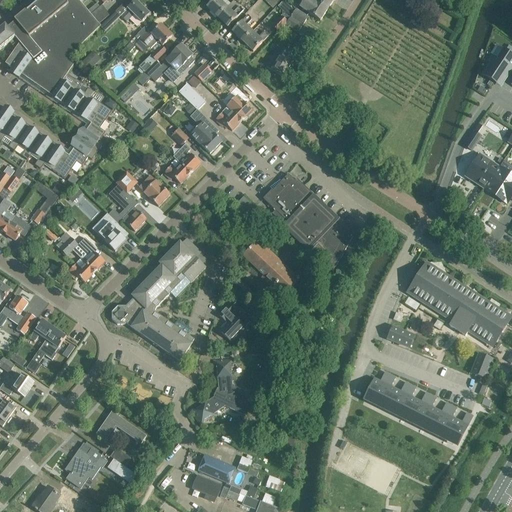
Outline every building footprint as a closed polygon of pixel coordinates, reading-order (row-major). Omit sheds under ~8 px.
[(91,15),(78,0),(35,0),(26,8),(27,8),(25,9),(27,10),(15,21),(15,22),(14,22),(7,28),(15,38),(10,42),(16,49),(5,64),(13,69),(10,72),(19,78),(21,75),(52,97),(68,75),(75,64),(69,58),(101,27),(99,25),(109,16),(102,6),(102,5),(91,15)] [(217,18),(227,8),(221,1),(222,0),(213,0),(207,7),(217,18)] [(328,9),(316,1),(314,0),(305,0),(300,8),(308,13),(320,21),(328,9)] [(314,0),(316,1),(328,9),(334,0),(314,0)] [(128,10),(121,17),(126,22),(133,15),(141,23),(150,14),(136,1),(127,9),(128,10)] [(281,17),(272,27),(278,33),(286,25),(287,23),(288,23),(287,22),(288,20),(293,10),(292,9),(288,5),(282,11),(283,15),(282,16),(281,17)] [(227,8),(217,18),(228,28),(238,18),(237,18),(243,12),(239,8),(233,14),(227,8)] [(296,10),(291,18),(302,25),(308,17),(296,10)] [(242,42),(252,32),(246,26),(252,20),(248,16),(242,22),(232,32),(242,42)] [(302,25),(291,18),(288,23),(287,23),(286,25),(298,33),(302,25)] [(152,34),(149,32),(146,35),(142,39),(141,40),(148,47),(149,47),(151,49),(158,42),(163,46),(172,36),(161,25),(152,34)] [(7,28),(6,26),(0,30),(0,49),(10,42),(15,38),(7,28)] [(142,30),(138,35),(142,39),(146,35),(149,32),(144,28),(142,30)] [(259,38),(252,32),(242,42),(253,52),(263,42),(268,36),(264,32),(259,38)] [(169,69),(164,74),(173,83),(195,61),(191,58),(192,56),(181,45),(166,61),(171,67),(169,69)] [(490,63),(483,75),(491,80),(488,85),(491,87),(494,82),(495,83),(504,70),(509,74),(511,69),(511,48),(508,46),(505,51),(497,46),(492,54),(487,61),(490,63)] [(266,67),(283,78),(295,59),(279,48),(266,67)] [(97,63),(90,55),(81,64),(88,71),(97,63)] [(156,62),(138,81),(143,86),(151,78),(156,82),(164,74),(169,69),(165,64),(161,67),(156,62)] [(195,75),(202,82),(212,72),(205,65),(195,75)] [(66,106),(78,88),(81,83),(75,79),(75,80),(68,75),(52,97),(66,106)] [(194,77),(189,82),(194,87),(199,82),(194,77)] [(134,84),(121,97),(126,102),(138,89),(134,84)] [(187,84),(179,93),(198,111),(206,103),(187,84)] [(237,87),(222,102),(227,107),(233,112),(242,121),(252,111),(246,104),(250,100),(237,87)] [(484,96),(487,92),(480,87),(477,92),(484,96)] [(66,106),(79,115),(91,97),(94,93),(88,88),(85,93),(78,88),(66,106)] [(79,115),(91,124),(97,116),(105,121),(112,112),(91,97),(79,115)] [(109,98),(105,104),(113,110),(117,105),(115,103),(109,98)] [(186,109),(192,115),(196,111),(190,105),(186,109)] [(0,114),(0,141),(1,142),(5,137),(17,120),(12,116),(3,110),(0,114)] [(210,154),(222,142),(215,135),(218,132),(207,120),(198,111),(192,117),(201,126),(191,136),(210,154)] [(242,121),(233,112),(228,118),(222,113),(215,120),(223,127),(225,125),(232,132),(242,121)] [(97,116),(91,124),(86,132),(83,130),(77,138),(98,152),(104,144),(100,141),(106,133),(100,129),(105,121),(97,116)] [(30,129),(17,120),(5,137),(12,142),(9,147),(14,151),(18,147),(30,129)] [(132,122),(127,129),(133,133),(138,126),(132,122)] [(145,123),(141,127),(141,128),(148,134),(153,129),(146,123),(145,123)] [(356,142),(363,130),(354,125),(347,137),(356,142)] [(28,160),(31,156),(43,138),(30,129),(18,147),(25,152),(22,156),(28,160)] [(173,136),(182,145),(188,139),(178,130),(173,136)] [(464,147),(472,151),(481,137),(474,132),(464,147)] [(56,147),(43,138),(31,156),(38,161),(35,165),(41,170),(44,165),(56,147)] [(74,148),(69,156),(63,165),(71,170),(77,162),(82,166),(88,158),(92,160),(98,152),(77,138),(71,146),(74,148)] [(173,158),(181,166),(190,174),(201,164),(192,155),(191,156),(188,153),(191,150),(185,145),(173,158)] [(71,170),(63,165),(69,156),(56,147),(44,165),(65,179),(71,170)] [(13,154),(7,150),(3,156),(9,160),(13,154)] [(485,190),(499,168),(480,155),(465,177),(485,190)] [(152,164),(149,167),(154,172),(157,169),(152,164)] [(180,185),(190,174),(181,166),(176,171),(171,166),(164,174),(171,181),(173,178),(180,185)] [(13,177),(5,189),(11,193),(20,182),(19,182),(25,173),(26,172),(20,168),(19,169),(13,177)] [(499,168),(485,190),(496,197),(510,175),(499,168)] [(0,192),(10,179),(3,173),(0,177),(0,192)] [(127,174),(117,183),(127,193),(130,189),(136,183),(127,174)] [(310,251),(333,273),(333,272),(328,268),(333,260),(333,261),(334,260),(333,260),(334,258),(339,261),(338,262),(339,262),(354,234),(353,234),(349,232),(349,231),(350,231),(350,230),(338,218),(337,219),(336,220),(313,198),(315,197),(297,179),(295,181),(288,175),(278,185),(278,184),(274,188),(275,188),(273,191),(272,190),(263,199),(280,216),(277,219),(308,249),(315,243),(317,245),(310,251)] [(511,176),(510,175),(496,197),(507,204),(511,196),(511,176)] [(71,176),(68,181),(74,186),(78,181),(71,176)] [(144,194),(150,199),(158,208),(170,195),(156,181),(151,177),(139,189),(144,193),(144,194)] [(39,182),(34,188),(42,193),(46,187),(39,182)] [(125,210),(134,200),(119,186),(110,195),(117,202),(125,210)] [(244,216),(253,206),(243,197),(235,206),(244,216)] [(0,231),(3,233),(10,223),(15,217),(6,211),(11,205),(4,200),(0,206),(0,231)] [(129,213),(122,220),(135,232),(147,220),(134,208),(138,204),(134,200),(125,210),(129,213)] [(38,210),(32,220),(39,225),(45,215),(38,210)] [(115,210),(109,213),(113,219),(118,215),(115,210)] [(106,227),(99,235),(106,242),(105,242),(115,252),(126,242),(122,238),(127,233),(108,214),(101,221),(106,227)] [(10,223),(3,233),(15,242),(21,234),(24,236),(29,227),(21,221),(17,219),(15,217),(10,223)] [(56,241),(47,232),(44,235),(54,244),(56,241)] [(261,279),(281,299),(298,282),(303,287),(311,279),(301,270),(300,272),(298,270),(294,274),(287,268),(286,270),(267,252),(269,250),(250,233),(243,241),(251,249),(243,257),(264,276),(261,279)] [(62,241),(65,244),(72,251),(77,246),(76,245),(67,236),(62,241)] [(81,259),(86,264),(95,273),(105,263),(98,256),(101,253),(85,239),(78,246),(77,246),(72,251),(81,259)] [(207,259),(187,239),(182,244),(180,243),(174,249),(175,250),(167,259),(166,257),(160,264),(162,266),(156,271),(157,273),(154,276),(152,275),(146,282),(147,283),(139,291),(138,290),(132,296),(134,298),(126,307),(125,306),(118,307),(112,313),(112,320),(117,325),(124,325),(126,324),(132,328),(131,328),(140,334),(141,333),(146,336),(145,337),(153,343),(154,342),(159,345),(158,347),(166,353),(167,351),(172,354),(171,356),(180,362),(194,340),(188,336),(192,330),(178,320),(174,326),(155,313),(156,309),(170,294),(175,299),(206,268),(202,264),(207,259)] [(72,251),(65,244),(62,241),(61,242),(62,242),(56,247),(66,257),(72,251)] [(310,269),(314,265),(308,259),(304,263),(310,269)] [(95,273),(86,264),(80,270),(75,265),(68,272),(75,279),(78,277),(85,283),(95,273)] [(51,265),(48,272),(56,275),(58,267),(51,265)] [(465,336),(469,331),(493,346),(511,319),(497,310),(488,305),(448,279),(426,265),(409,292),(453,321),(450,326),(465,336)] [(238,280),(232,287),(244,298),(250,292),(238,280)] [(0,304),(2,302),(2,303),(10,291),(5,287),(0,283),(0,304)] [(1,313),(0,314),(0,327),(1,328),(8,318),(20,326),(17,330),(25,335),(36,319),(28,313),(25,319),(20,316),(28,304),(18,296),(13,303),(10,301),(11,300),(10,300),(1,313)] [(233,303),(220,316),(225,321),(227,320),(230,323),(221,331),(232,341),(245,328),(244,328),(250,322),(240,313),(237,310),(239,308),(233,303)] [(46,341),(54,329),(42,321),(34,332),(29,339),(34,343),(39,336),(46,341)] [(393,328),(388,339),(410,348),(415,337),(393,328)] [(56,355),(55,353),(58,349),(66,337),(54,329),(46,341),(38,352),(39,352),(41,349),(44,352),(43,354),(52,360),(51,361),(52,361),(56,355)] [(473,372),(486,378),(494,359),(481,354),(473,372)] [(15,355),(11,361),(16,364),(20,358),(15,355)] [(0,364),(0,366),(10,373),(15,366),(4,358),(0,364)] [(217,388),(214,396),(215,396),(219,402),(223,400),(227,402),(231,395),(235,397),(234,400),(253,409),(256,402),(258,398),(237,388),(232,386),(231,378),(233,378),(232,361),(214,362),(216,380),(217,379),(218,388),(217,388)] [(31,363),(27,370),(33,374),(38,368),(31,363)] [(11,378),(13,379),(9,386),(5,383),(0,390),(10,396),(14,390),(25,398),(34,384),(22,376),(22,377),(15,372),(11,378)] [(374,380),(365,399),(366,400),(372,403),(376,405),(387,383),(384,382),(382,384),(374,380)] [(387,383),(376,405),(380,407),(386,410),(395,391),(388,387),(389,384),(387,383)] [(395,391),(386,410),(392,413),(396,415),(407,393),(404,392),(403,395),(395,391)] [(407,393),(396,415),(400,417),(406,420),(416,401),(408,397),(410,395),(407,393)] [(249,418),(253,409),(234,400),(235,397),(231,395),(227,402),(223,400),(219,402),(215,396),(214,396),(214,397),(207,402),(206,401),(191,411),(201,425),(216,415),(215,414),(225,407),(249,418)] [(0,407),(0,425),(3,427),(6,422),(8,424),(12,419),(10,417),(15,410),(4,402),(0,399),(0,406),(0,407)] [(416,401),(406,420),(412,423),(417,425),(427,403),(425,402),(423,405),(416,401)] [(427,403),(417,425),(421,427),(427,430),(436,411),(429,408),(430,405),(427,403)] [(436,411),(427,430),(433,433),(437,435),(448,414),(445,412),(444,415),(436,411)] [(115,427),(141,444),(147,436),(112,412),(96,435),(105,441),(115,427)] [(448,414),(437,435),(441,437),(447,440),(457,421),(449,418),(451,415),(448,414)] [(457,421),(447,440),(453,443),(458,446),(469,424),(465,422),(464,425),(457,421)] [(84,444),(65,470),(71,474),(67,479),(80,489),(89,477),(92,480),(101,467),(102,468),(107,462),(91,451),(92,449),(84,444)] [(116,449),(110,457),(114,460),(125,468),(131,459),(116,449)] [(250,466),(253,459),(242,455),(239,462),(250,466)] [(224,482),(228,483),(232,476),(235,470),(218,463),(208,459),(203,457),(197,471),(201,472),(213,477),(224,482)] [(440,465),(448,469),(450,465),(434,457),(427,471),(435,474),(440,465)] [(114,460),(109,467),(130,482),(136,475),(125,468),(114,460)] [(237,470),(247,474),(249,468),(239,464),(237,470)] [(247,474),(257,478),(259,473),(249,469),(247,474)] [(221,485),(211,481),(198,476),(193,490),(206,495),(204,499),(209,501),(214,503),(216,499),(221,486),(221,485)] [(270,476),(265,487),(269,489),(269,488),(281,493),(283,489),(285,483),(284,483),(279,481),(280,480),(270,476)] [(220,496),(226,499),(226,497),(229,492),(229,489),(224,487),(220,496)] [(230,489),(229,492),(239,496),(240,494),(241,490),(240,490),(231,487),(230,489)] [(252,487),(248,497),(254,499),(258,490),(252,487)] [(38,500),(32,507),(39,511),(50,511),(55,506),(54,505),(60,496),(48,488),(39,500),(38,500)] [(229,492),(226,497),(236,501),(237,501),(239,496),(229,492)] [(277,511),(279,509),(273,506),(276,499),(266,494),(262,502),(248,497),(245,496),(242,505),(257,511),(256,511),(277,511)]
